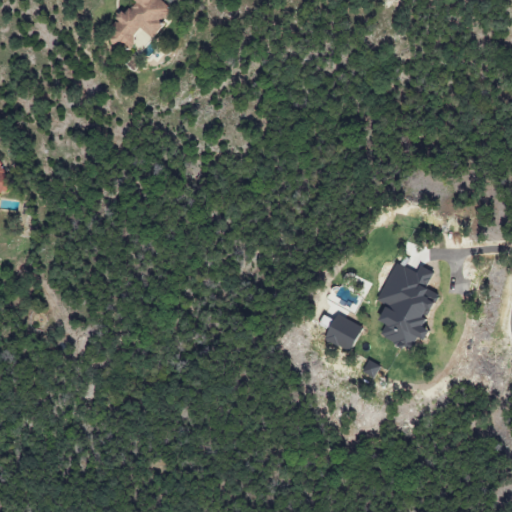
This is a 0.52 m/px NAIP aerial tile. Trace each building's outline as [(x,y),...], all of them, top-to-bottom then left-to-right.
[(105,40),(126,54),(141,29),(155,38),(165,23),(163,22),(173,7),(162,0),(133,0),(134,1),(125,15),(122,13),(105,40)] [(0,195),(15,185),(0,164),(0,195)] [(379,302),(386,305),(378,322),(386,325),(381,337),(411,350),(417,338),(424,341),(428,330),(423,328),(427,318),(437,294),(426,289),(434,272),(420,266),(417,273),(395,263),(379,302)] [(362,327),(336,314),(332,322),(323,317),(321,323),(330,328),(324,339),(350,352),(362,327)] [(362,373),(375,379),(381,366),(369,360),(362,373)]
